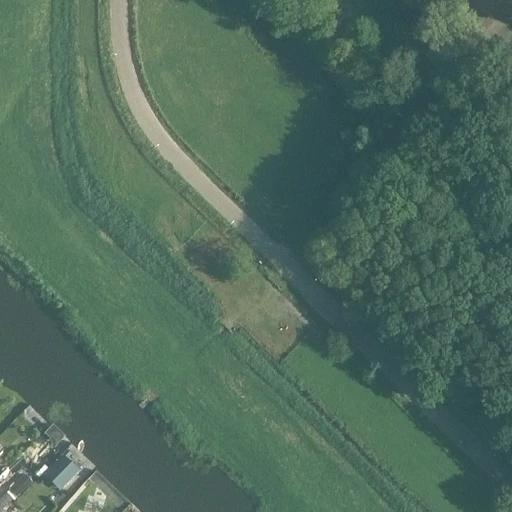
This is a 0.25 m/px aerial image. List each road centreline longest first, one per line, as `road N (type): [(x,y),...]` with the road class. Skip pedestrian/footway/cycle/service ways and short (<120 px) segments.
road 1 (unclassified): [(117,0),(128,85),(159,142),(511,485)]
road 2 (track): [(432,95),(328,0)]
